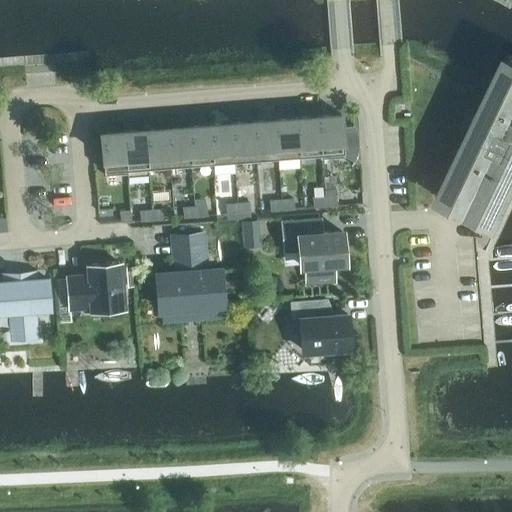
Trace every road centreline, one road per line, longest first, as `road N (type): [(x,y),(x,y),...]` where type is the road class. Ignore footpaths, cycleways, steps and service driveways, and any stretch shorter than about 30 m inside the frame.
road 1 (residential): [(339,511),(339,491),(394,436),(368,88)]
road 2 (residential): [(368,88),(78,110)]
road 3 (residential): [(18,241),(9,112)]
road 4 (residential): [(78,110),(89,236)]
